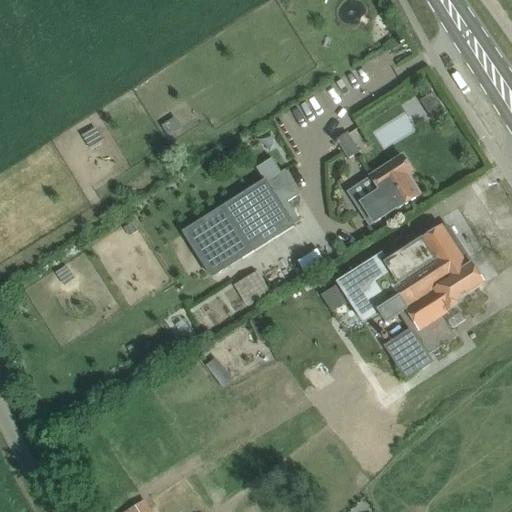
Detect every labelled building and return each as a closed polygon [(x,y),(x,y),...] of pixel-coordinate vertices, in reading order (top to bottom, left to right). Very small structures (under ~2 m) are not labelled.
[(435,92),(419,102),(432,122),(448,113),(435,92)] [(350,158),(359,152),(348,134),(339,140),(350,158)] [(363,204),(376,224),(421,196),(408,176),(413,173),(403,156),(370,176),(381,193),(363,204)] [(282,207),(302,195),(287,171),(267,184),(266,182),(185,233),(213,277),(294,226),(282,207)] [(412,332),(387,348),(407,379),(432,363),(428,357),(456,338),(443,317),(449,313),(448,312),(463,302),(461,300),(485,285),(473,265),(469,268),(443,228),(388,263),(384,256),(340,284),(365,324),(380,314),(387,325),(402,315),(412,332)] [(271,294),(264,283),(252,291),(246,280),(235,286),(247,308),(271,294)] [(232,382),(215,359),(205,366),(222,389),(232,382)] [(315,396),(334,426),(381,396),(362,367),(315,396)] [(152,511),(145,500),(137,505),(126,511),(152,511)]
